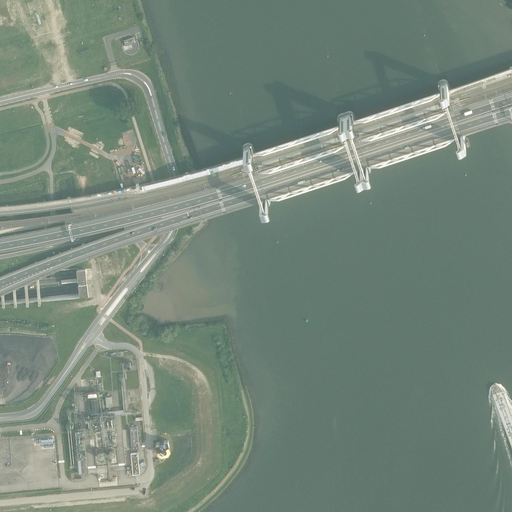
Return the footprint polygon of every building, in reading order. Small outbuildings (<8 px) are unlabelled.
[(134,40),(134,38),(131,38),(125,40),(124,41),(125,46),(135,43),(134,40)] [(438,86),(456,141),(457,142),(458,143),(460,143),(462,143),(463,142),(464,141),(465,139),(465,137),(447,82),(446,81),(444,80),(443,80),(441,80),(439,81),(438,83),(438,84),(438,86)] [(371,167),(360,136),(353,114),(353,113),(352,112),(351,112),(349,112),(348,112),(340,115),(339,115),(338,116),(338,117),(337,119),(338,120),(355,172),(355,173),(356,174),(357,175),(359,175),(360,174),(368,172),(369,171),(370,170),(371,168),(371,167)] [(243,150),(261,204),(262,205),(263,206),(265,206),(267,206),(268,205),(269,204),(270,202),(270,201),(252,146),(251,145),(250,144),(248,144),(246,144),(245,145),(244,146),(243,148),(243,150)] [(87,215),(77,217),(78,221),(88,219),(103,215),(118,211),(153,202),(152,201),(133,206),(117,209),(102,213),(87,215)] [(142,220),(125,224),(126,228),(143,222),(162,215),(142,220)] [(60,224),(50,226),(49,226),(49,227),(51,238),(51,239),(52,239),(53,239),(63,237),(64,236),(64,235),(62,225),(61,224),(60,224)] [(85,269),(83,269),(77,270),(77,271),(78,276),(79,282),(81,282),(81,285),(79,285),(79,292),(80,298),(88,297),(88,296),(87,285),(87,284),(87,283),(87,281),(85,270),(85,269)] [(132,449),(139,449),(137,427),(130,427),(132,449)] [(159,442),(156,443),(155,443),(158,453),(162,455),(168,453),(170,450),(168,440),(167,440),(164,441),(161,440),(159,442)] [(138,452),(131,453),(133,474),(137,474),(140,473),(138,452)]
